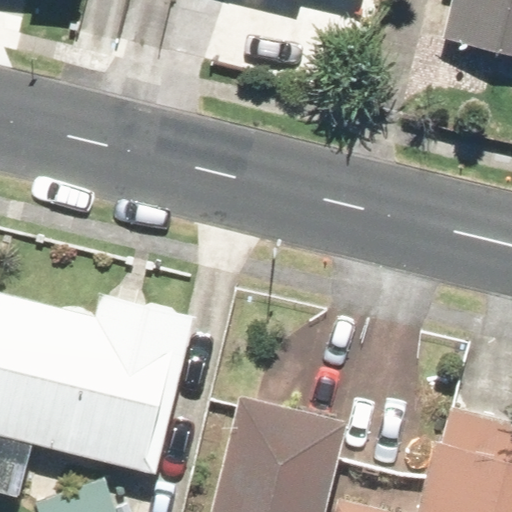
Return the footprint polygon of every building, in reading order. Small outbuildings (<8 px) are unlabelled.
[(511,0),(442,0),(432,45),(511,63),(511,0)] [(0,500),(20,505),(33,455),(158,488),(201,328),(103,303),(97,326),(0,300),(0,500)] [(310,511),(330,425),(221,401),(195,511),(310,511)] [(411,511),(405,511),(326,495),(322,511),(511,511),(511,483),(492,479),(502,433),(431,418),(411,511)] [(112,511),(102,481),(28,507),(29,511),(112,511)]
